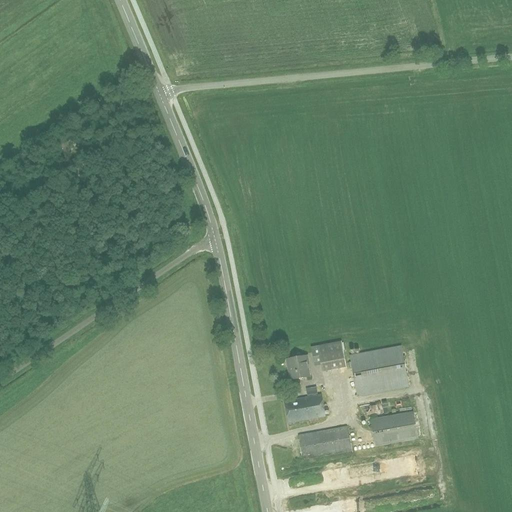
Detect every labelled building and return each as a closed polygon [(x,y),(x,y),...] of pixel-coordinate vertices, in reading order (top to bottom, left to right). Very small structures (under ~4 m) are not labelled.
[(321,366),(345,363),(342,340),(312,344),(314,362),(321,361),(321,366)] [(357,396),(408,387),(401,347),(350,356),(357,396)] [(290,380),(310,377),(308,365),(309,364),(308,355),(286,359),(290,380)] [(288,424),(325,417),(321,395),(284,402),(288,424)] [(375,446),(417,438),(412,412),(370,420),(375,446)] [(302,460),(352,450),(347,426),(298,435),(302,460)] [(376,462),(382,481),(413,471),(410,461),(391,467),(389,458),(376,462)] [(424,502),(433,500),(429,483),(420,486),(424,502)]
